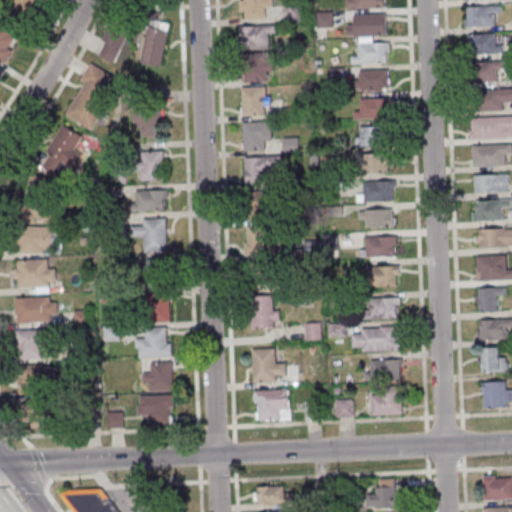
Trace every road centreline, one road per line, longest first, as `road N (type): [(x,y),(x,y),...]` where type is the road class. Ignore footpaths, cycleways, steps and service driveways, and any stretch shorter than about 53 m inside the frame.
road 1 (tertiary): [(511,440),(0,464)]
road 2 (residential): [(218,511),(196,0)]
road 3 (residential): [(445,511),(425,0)]
road 4 (residential): [(0,150),(84,0)]
